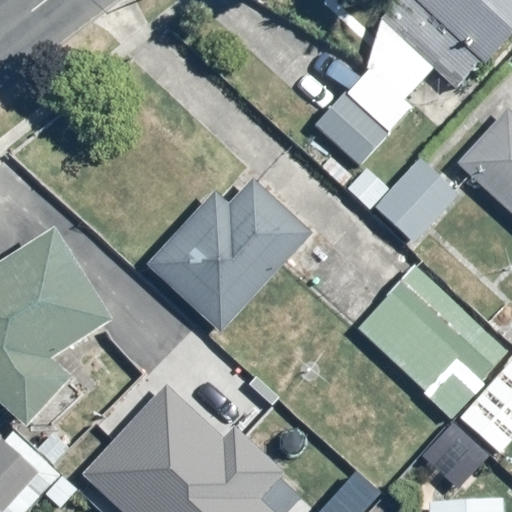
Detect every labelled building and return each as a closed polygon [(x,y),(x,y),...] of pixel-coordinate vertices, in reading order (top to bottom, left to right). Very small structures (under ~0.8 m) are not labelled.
[(511,0),(418,0),(428,10),(403,34),(456,90),(511,37),(511,0)] [(386,186),(361,163),(414,106),(369,65),(313,126),(336,146),(319,164),(366,207),(386,186)] [(511,213),(511,107),(505,108),(456,161),(511,213)] [(459,193),(422,159),(376,209),(413,243),(459,193)] [(312,232),(252,179),(231,203),(214,188),(146,266),(223,334),(312,232)] [(59,225),(0,263),(0,400),(29,430),(81,379),(61,359),(118,317),(59,225)] [(473,319),(471,316),(416,264),(357,326),(449,415),(509,352),(473,319)] [(297,318),(277,301),(240,343),(260,360),(297,318)] [(330,447),(279,402),(184,318),(138,370),(234,454),(228,460),(252,481),(265,466),(292,490),(330,447)] [(511,439),(511,356),(461,416),(502,451),(511,439)] [(490,455),(453,421),(423,454),(460,488),(490,455)] [(14,511),(41,482),(0,446),(0,511),(14,511)] [(430,499),(430,511),(504,511),(504,496),(430,499)] [(191,511),(183,502),(172,511),(191,511)]
